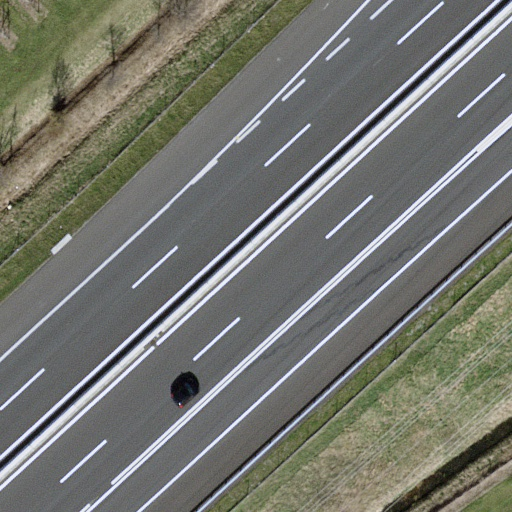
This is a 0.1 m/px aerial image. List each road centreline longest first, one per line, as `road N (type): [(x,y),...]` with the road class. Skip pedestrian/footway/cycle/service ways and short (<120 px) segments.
road 1 (motorway): [(444,0),(0,407)]
road 2 (motorway): [(118,431),(511,69)]
road 3 (motorway): [(118,431),(511,136)]
